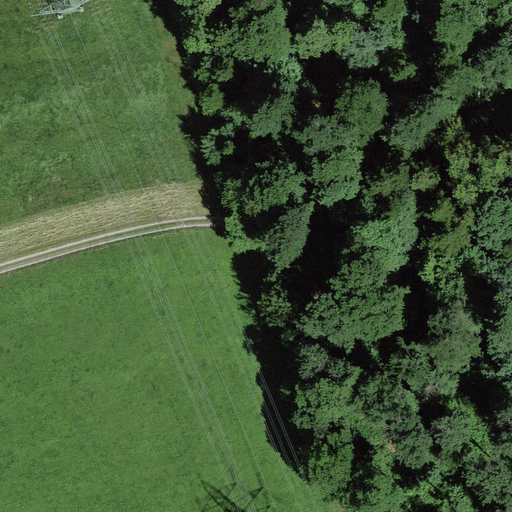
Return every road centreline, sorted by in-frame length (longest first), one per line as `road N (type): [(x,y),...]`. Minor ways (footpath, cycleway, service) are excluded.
road 1 (track): [(403,511),(331,443),(268,280),(204,225),(122,239),(0,277)]
road 2 (track): [(511,90),(465,103),(204,225)]
